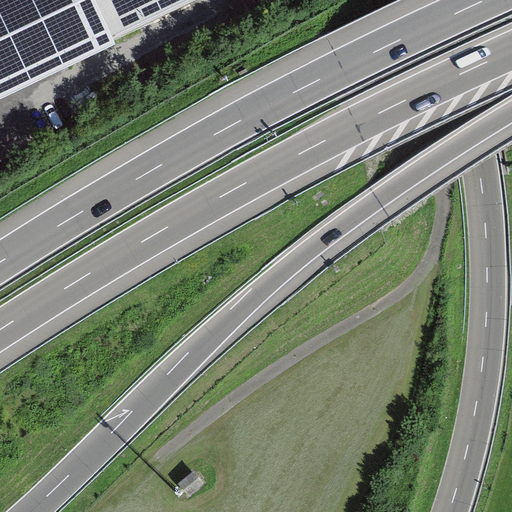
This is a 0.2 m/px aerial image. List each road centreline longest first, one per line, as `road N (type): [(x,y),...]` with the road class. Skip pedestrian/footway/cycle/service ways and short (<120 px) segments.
road 1 (motorway): [(31,511),(259,294),(511,115)]
road 2 (motorway): [(0,331),(297,156),(511,52)]
road 3 (motorway): [(484,0),(226,128),(0,262)]
road 4 (motorway): [(449,511),(482,365),(487,276),(475,137),(431,0)]
